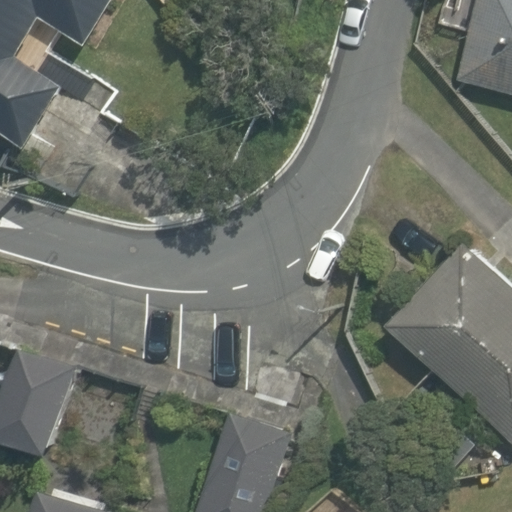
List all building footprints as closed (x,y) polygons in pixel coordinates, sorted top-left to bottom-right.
[(34,48),(52,16),(103,45),(127,0),(0,0),(0,118),(47,145),(85,77),(34,48)] [(511,0),(479,0),(453,97),(511,112),(511,0)] [(511,207),(401,311),(511,429),(511,207)] [(57,452),(92,351),(47,335),(12,436),(57,452)] [(269,511),(298,419),(245,402),(211,511),(269,511)] [(140,511),(141,510),(59,483),(49,511),(140,511)]
